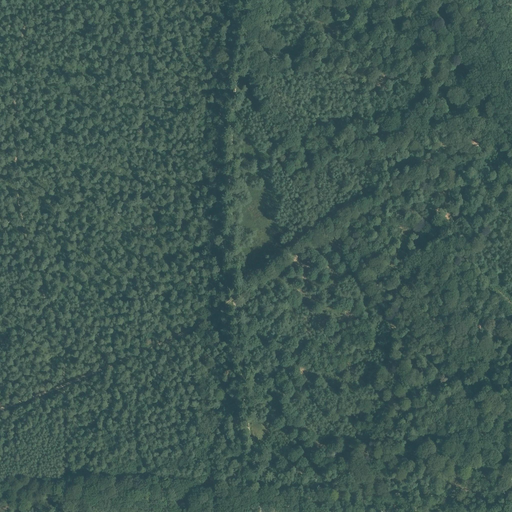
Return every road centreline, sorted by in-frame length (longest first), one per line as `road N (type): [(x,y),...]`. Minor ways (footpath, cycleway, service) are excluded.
road 1 (track): [(511,132),(374,198),(190,330),(0,409)]
road 2 (track): [(254,54),(277,133),(318,219),(373,255),(369,280),(383,289),(393,313),(385,381),(401,403),(367,457),(389,510)]
road 3 (track): [(243,0),(230,250),(262,511)]
road 4 (track): [(23,26),(14,91),(16,179),(25,236),(63,335),(65,493)]
road 5 (track): [(188,500),(0,490)]
road 6 (track): [(389,510),(261,503)]
